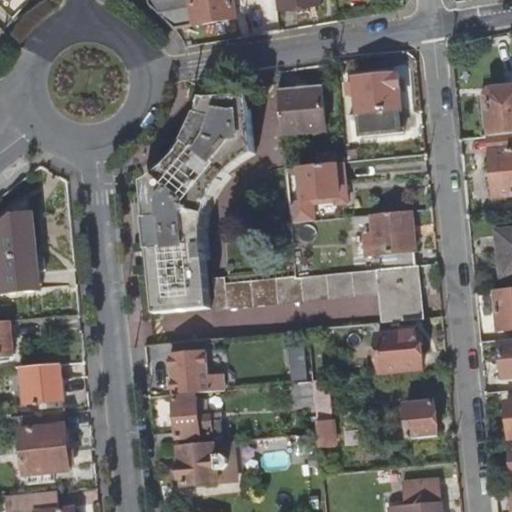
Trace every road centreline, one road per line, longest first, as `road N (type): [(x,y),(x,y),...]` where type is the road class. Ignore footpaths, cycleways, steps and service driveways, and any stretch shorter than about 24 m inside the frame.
road 1 (residential): [(479,511),(430,24)]
road 2 (residential): [(93,148),(130,511)]
road 3 (residential): [(153,72),(430,24)]
